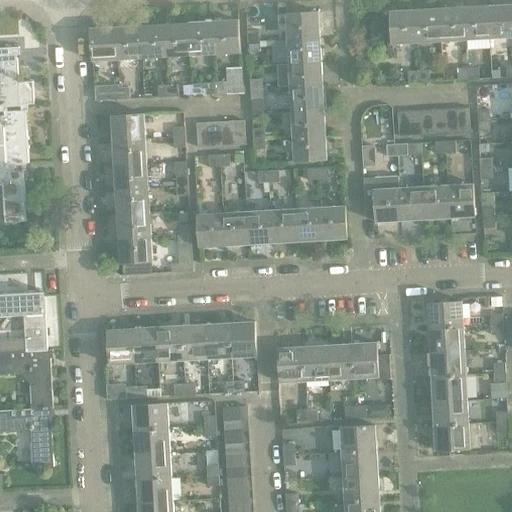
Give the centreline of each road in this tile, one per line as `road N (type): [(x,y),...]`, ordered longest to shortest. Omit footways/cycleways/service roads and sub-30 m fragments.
road 1 (residential): [(81,302),(64,0)]
road 2 (residential): [(280,511),(267,291)]
road 3 (residential): [(95,511),(81,302)]
road 4 (residential): [(359,285),(351,97)]
road 5 (residential): [(81,302),(267,291)]
road 6 (residential): [(359,285),(511,276)]
